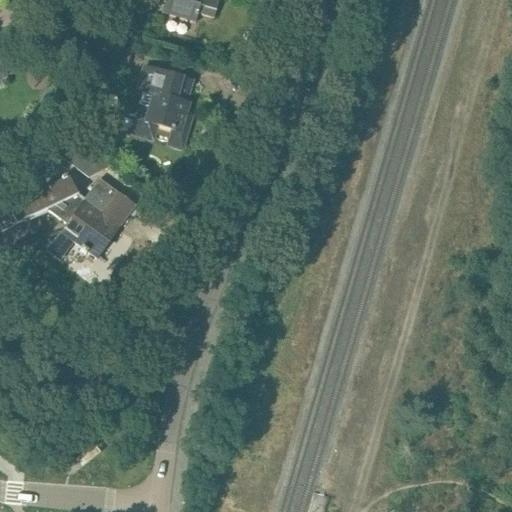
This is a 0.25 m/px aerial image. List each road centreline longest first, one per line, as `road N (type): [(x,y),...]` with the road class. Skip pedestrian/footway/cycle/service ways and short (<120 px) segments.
road 1 (tertiary): [(159,507),(181,371),(286,116),(320,0)]
road 2 (residential): [(0,492),(159,507)]
